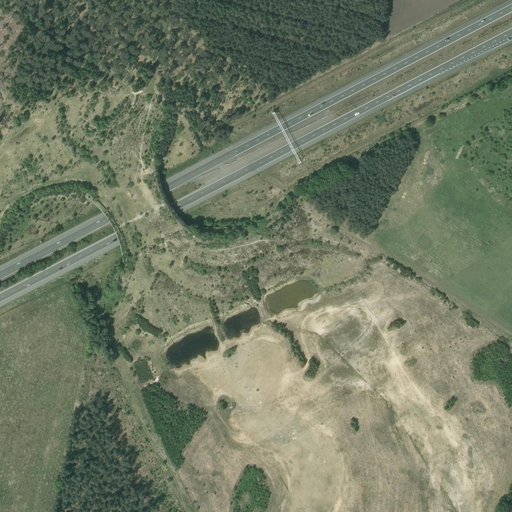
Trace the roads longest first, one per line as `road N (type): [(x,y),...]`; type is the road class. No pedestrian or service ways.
road 1 (motorway): [(511,6),(0,273)]
road 2 (motorway): [(0,298),(511,32)]
road 3 (track): [(511,75),(365,153),(345,225),(511,335)]
